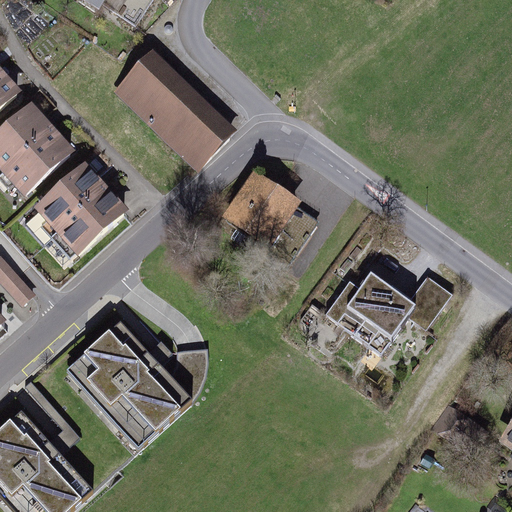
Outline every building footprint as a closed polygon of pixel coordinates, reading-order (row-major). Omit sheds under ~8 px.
[(103,5),(138,27),(154,0),(78,0),(98,12),(103,5)] [(241,141),(157,60),(117,100),(202,182),(241,141)] [(0,111),(22,92),(6,75),(0,67),(0,111)] [(31,113),(0,141),(0,168),(27,197),(71,157),(58,142),(48,132),(31,113)] [(80,257),(124,216),(100,190),(85,173),(40,213),(80,257)] [(307,212),(258,179),(226,227),(275,260),(307,212)] [(37,299),(1,257),(0,258),(0,282),(24,310),(37,299)] [(415,308),(396,294),(393,298),(377,286),(367,300),(355,291),(331,323),(343,331),(384,363),(396,347),(397,346),(412,326),(430,340),(456,305),(431,286),(415,308)] [(174,387),(119,325),(108,335),(81,358),(65,373),(137,454),(153,440),(179,417),(191,406),(174,387)] [(96,497),(23,413),(13,423),(0,433),(0,494),(15,511),(78,511),(85,506),(96,497)]
